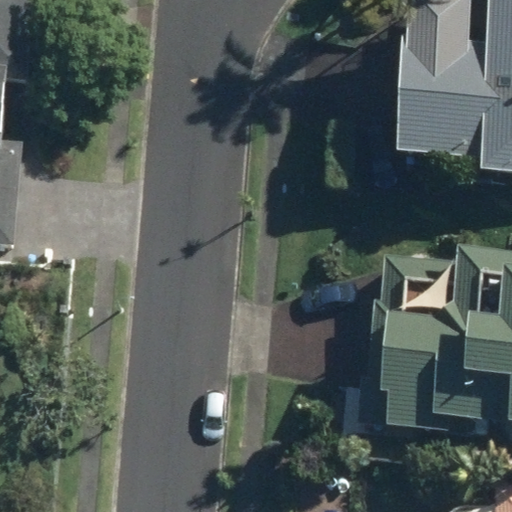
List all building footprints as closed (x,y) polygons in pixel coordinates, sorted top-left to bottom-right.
[(44,88),(50,0),(0,0),(0,251),(28,254),(36,150),(22,148),(26,87),(44,88)] [(511,179),(511,0),(489,0),(489,8),(422,3),(411,156),(499,162),(497,178),(511,179)] [(511,258),(377,248),(363,426),(454,433),(455,422),(511,426),(511,258)] [(0,468),(9,460),(0,450),(0,468)] [(511,511),(511,471),(511,509),(475,509),(473,510),(472,510),(470,510),(469,511),(468,511),(466,511),(465,511),(511,511)]
